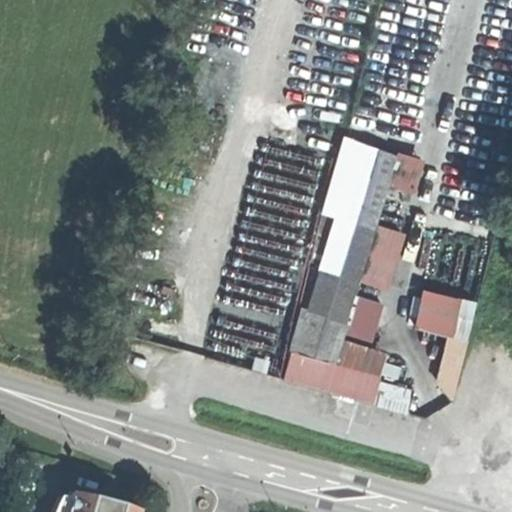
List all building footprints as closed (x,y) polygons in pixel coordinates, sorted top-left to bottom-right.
[(301,302),(290,342),(336,355),(342,333),(394,145),(345,132),(325,205),(334,207),(307,304),(301,302)] [(424,282),(414,320),(467,333),(477,295),(424,282)] [(342,333),(336,355),(379,367),(386,345),(342,333)] [(333,385),(372,396),(378,373),(379,367),(336,355),(290,342),(282,371),(333,385)] [(412,382),(378,373),(372,396),(406,405),(412,382)] [(64,511),(126,511),(69,497),(64,511)]
